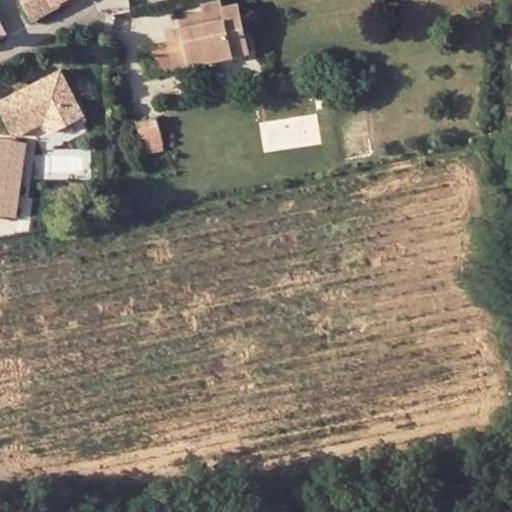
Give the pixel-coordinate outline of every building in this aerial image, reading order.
[(19,0),(28,19),(55,4),(56,1),(55,0),(19,0)] [(199,0),(200,3),(203,18),(185,22),(161,27),(164,39),(170,63),(228,49),(223,22),(240,18),(236,0),(199,0)] [(185,22),(203,18),(200,3),(182,7),(185,22)] [(223,22),(228,49),(246,45),(240,18),(223,22)] [(139,44),(144,69),(170,63),(164,39),(139,44)] [(20,139),(91,110),(73,66),(3,95),(20,139)] [(155,112),(136,116),(141,142),(160,138),(155,112)] [(162,148),(160,138),(141,142),(143,152),(162,148)] [(0,144),(0,222),(13,224),(25,149),(0,144)]
